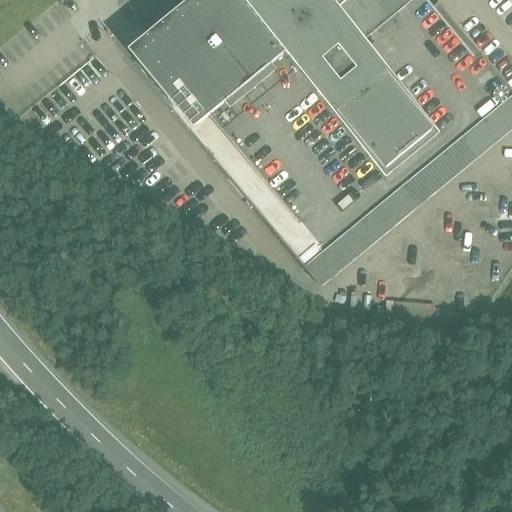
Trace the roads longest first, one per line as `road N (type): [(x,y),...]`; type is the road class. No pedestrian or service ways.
road 1 (unknown): [(392,246),(334,286),(292,286),(136,99),(102,42),(92,0)]
road 2 (unknown): [(109,0),(201,131),(268,205),(282,216),(316,216),(322,192),(306,168)]
road 3 (motorway): [(180,511),(60,402),(0,331)]
